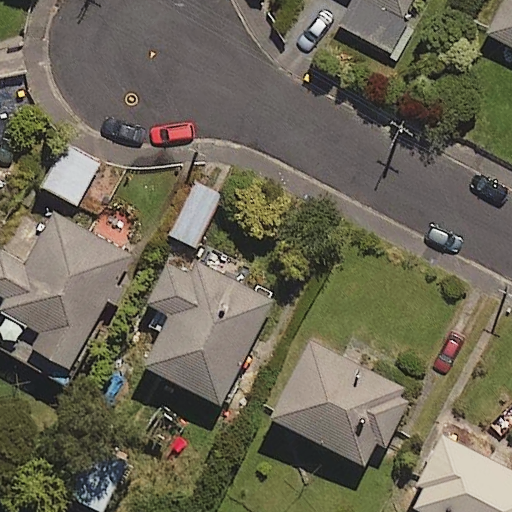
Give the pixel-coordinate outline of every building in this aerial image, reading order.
[(349,0),(339,19),(388,47),(414,0),(349,0)] [(511,0),(498,0),(486,24),(511,38),(511,0)] [(103,156),(63,136),(41,178),(81,199),(103,156)] [(223,189),(194,174),(165,229),(194,244),(223,189)] [(0,340),(58,374),(105,294),(116,301),(126,283),(115,277),(131,250),(55,205),(24,257),(0,242),(0,287),(4,289),(0,295),(0,340)] [(276,289),(199,247),(188,267),(167,256),(146,294),(169,306),(142,355),(219,396),(276,289)] [(375,432),(385,437),(412,384),(308,331),(270,406),(364,454),(375,432)] [(452,511),(511,511),(511,458),(439,419),(412,471),(422,476),(414,492),(452,511)] [(127,459),(87,436),(60,483),(100,506),(127,459)]
